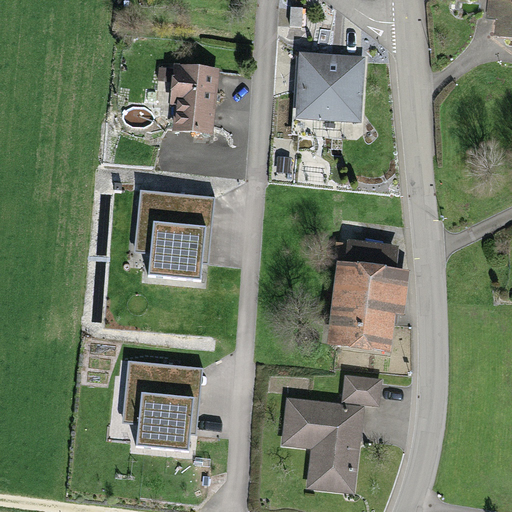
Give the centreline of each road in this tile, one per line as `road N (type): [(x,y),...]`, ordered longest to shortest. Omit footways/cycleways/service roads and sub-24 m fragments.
road 1 (tertiary): [(408,511),(431,381),(410,47)]
road 2 (residential): [(268,0),(259,180)]
